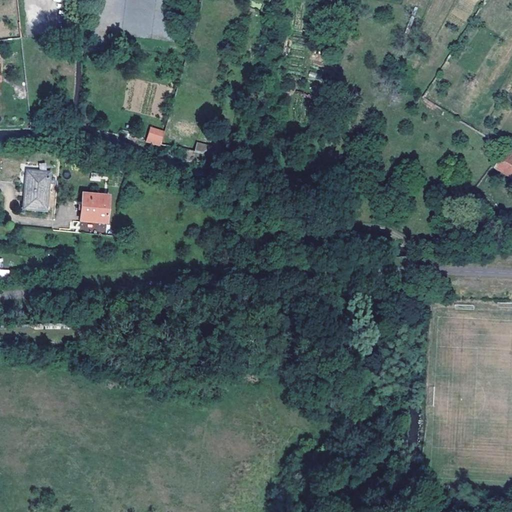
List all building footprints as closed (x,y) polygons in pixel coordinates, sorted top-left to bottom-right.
[(392,93),(391,100),(399,101),(401,94),(392,93)] [(150,126),(145,142),(160,146),(165,130),(150,126)] [(195,151),(206,152),(207,144),(196,142),(195,151)] [(511,155),(505,151),(494,170),(511,179),(511,155)] [(27,171),(23,208),(45,211),(49,173),(27,171)] [(82,193),(79,220),(106,223),(109,196),(82,193)] [(88,222),(87,230),(105,232),(106,224),(88,222)]
